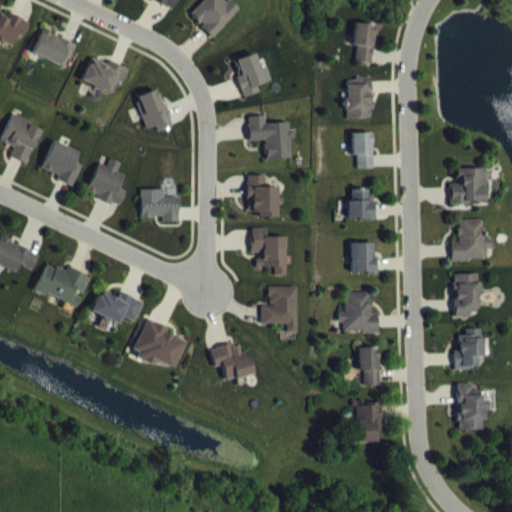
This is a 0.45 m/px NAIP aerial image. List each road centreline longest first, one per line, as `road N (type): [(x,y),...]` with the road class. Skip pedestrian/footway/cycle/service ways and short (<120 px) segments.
road 1 (residential): [(459,511),(424,466),(413,406),(411,54),(429,0)]
road 2 (residential): [(72,0),(170,49),(196,79),(207,123),(206,290)]
road 3 (residential): [(206,290),(0,196)]
